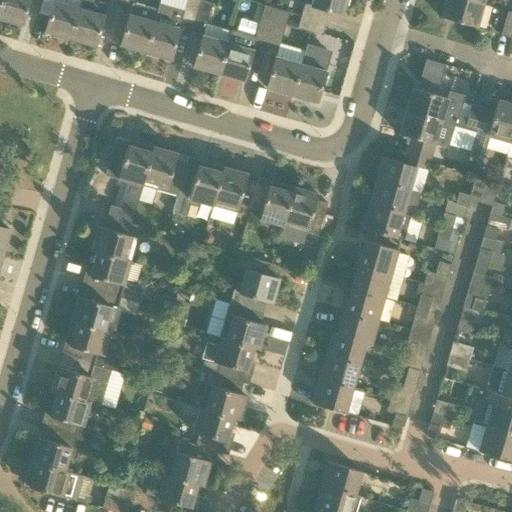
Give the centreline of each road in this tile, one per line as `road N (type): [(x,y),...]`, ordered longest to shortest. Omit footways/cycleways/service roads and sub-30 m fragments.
road 1 (residential): [(405,464),(475,212)]
road 2 (residential): [(335,147),(311,151),(96,89)]
road 3 (residential): [(59,210),(0,407)]
road 4 (residential): [(309,284),(271,425)]
road 5 (residential): [(405,464),(271,425)]
road 6 (residential): [(511,74),(382,38)]
road 7 (residential): [(59,210),(96,89)]
road 8 (residential): [(335,147),(352,134),(382,38)]
